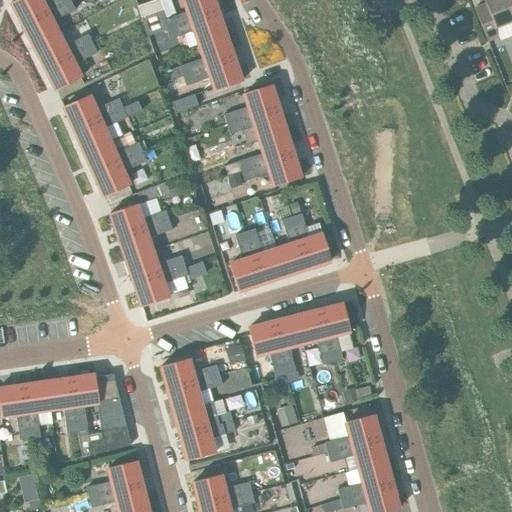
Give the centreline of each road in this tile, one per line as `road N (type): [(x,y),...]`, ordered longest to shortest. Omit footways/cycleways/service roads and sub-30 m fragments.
road 1 (residential): [(125,340),(71,189),(19,75),(0,58)]
road 2 (residential): [(256,0),(302,75),(362,269)]
road 3 (residential): [(362,269),(431,511)]
road 4 (residential): [(125,340),(362,269)]
road 5 (residential): [(172,511),(125,340)]
road 6 (residential): [(511,128),(472,104),(431,0)]
road 7 (residential): [(0,359),(125,340)]
